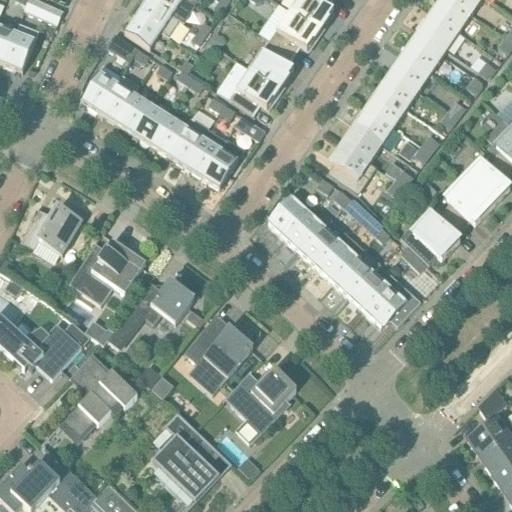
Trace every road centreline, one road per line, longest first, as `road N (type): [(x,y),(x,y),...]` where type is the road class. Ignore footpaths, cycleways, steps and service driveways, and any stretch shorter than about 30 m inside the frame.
road 1 (residential): [(218,247),(387,0)]
road 2 (residential): [(218,247),(39,135)]
road 3 (residential): [(368,391),(218,247)]
road 4 (unclassified): [(511,241),(368,391)]
road 5 (unclassified): [(368,391),(255,511)]
road 6 (residential): [(39,135),(98,0)]
road 7 (unclassified): [(416,446),(511,349)]
